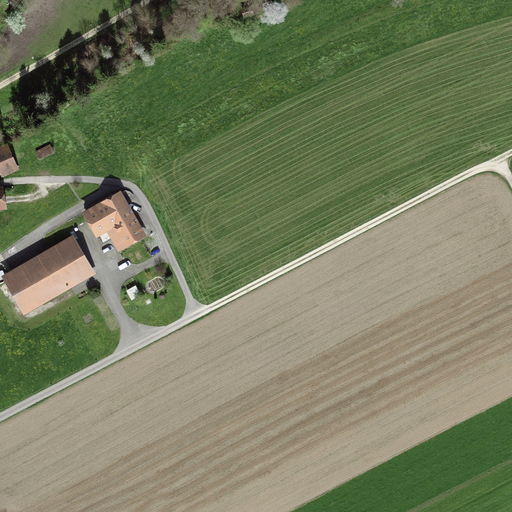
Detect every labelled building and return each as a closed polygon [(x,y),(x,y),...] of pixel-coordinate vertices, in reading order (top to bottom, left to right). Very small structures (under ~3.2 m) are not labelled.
[(259,12),(257,6),(242,10),(244,17),(259,12)] [(36,151),(39,158),(53,151),(50,144),(36,151)] [(9,146),(0,150),(0,171),(2,176),(19,169),(9,146)] [(118,249),(146,233),(121,189),(83,210),(101,243),(111,237),(118,249)] [(96,272),(73,233),(2,274),(24,313),(96,272)] [(141,294),(136,284),(126,289),(131,299),(141,294)]
